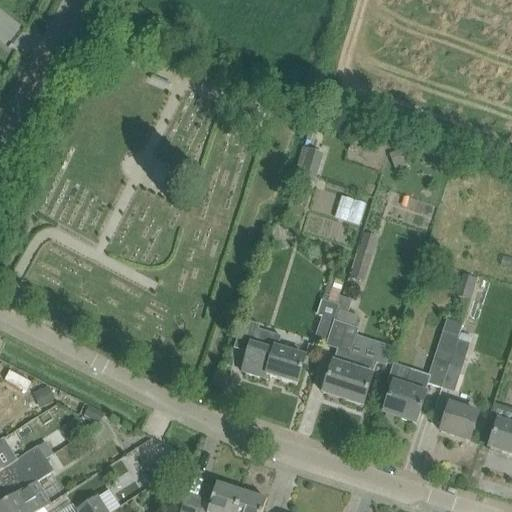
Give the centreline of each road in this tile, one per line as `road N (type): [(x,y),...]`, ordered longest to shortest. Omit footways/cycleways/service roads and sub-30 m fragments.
road 1 (residential): [(475,511),(222,427),(0,314)]
road 2 (track): [(511,150),(364,102),(343,70),(364,0)]
road 3 (residential): [(0,154),(72,0)]
